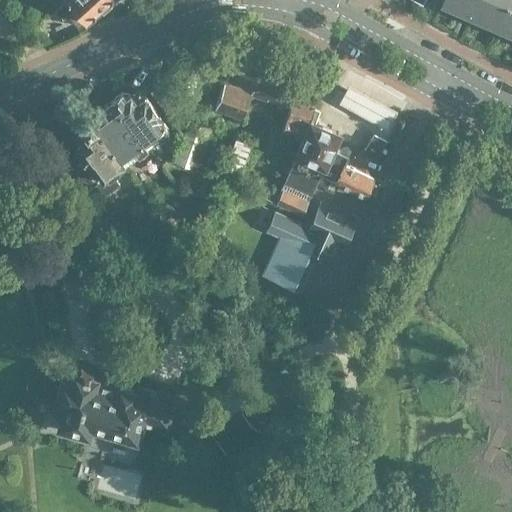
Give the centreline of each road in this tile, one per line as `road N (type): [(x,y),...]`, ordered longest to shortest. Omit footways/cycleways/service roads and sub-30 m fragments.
road 1 (track): [(376,511),(347,382),(352,345),(306,351),(262,380)]
road 2 (track): [(352,345),(443,170),(456,118)]
road 3 (tertiary): [(203,7),(0,96)]
road 4 (track): [(64,352),(170,361),(182,350),(179,319),(142,290)]
road 5 (tertiary): [(346,45),(511,134)]
road 6 (tertiary): [(511,101),(364,24)]
road 7 (track): [(142,290),(84,281),(74,295),(80,338),(109,357)]
road 8 (track): [(84,281),(0,194)]
